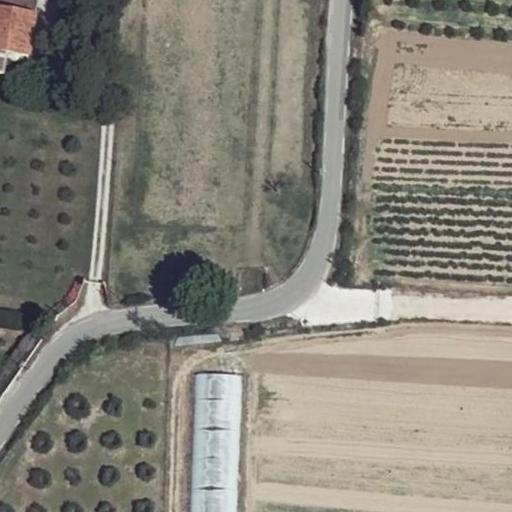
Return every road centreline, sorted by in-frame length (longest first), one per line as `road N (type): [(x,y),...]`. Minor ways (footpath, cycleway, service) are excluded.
road 1 (tertiary): [(346,0),(330,208),(322,248),(291,297),(261,308),(94,323),(63,345),(0,428)]
road 2 (unknown): [(94,323),(110,125),(105,0)]
